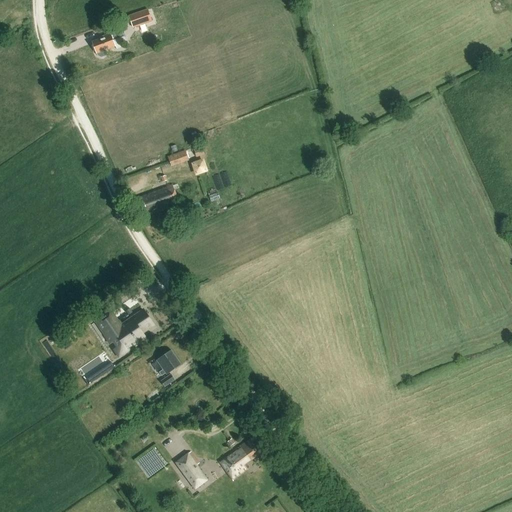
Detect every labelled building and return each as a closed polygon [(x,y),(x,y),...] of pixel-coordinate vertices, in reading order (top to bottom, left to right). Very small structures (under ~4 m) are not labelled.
[(148,10),(129,17),(134,29),(153,22),(148,10)] [(100,38),(101,40),(93,43),(96,52),(97,52),(98,55),(101,57),(105,55),(106,52),(105,49),(107,48),(108,49),(115,46),(113,41),(124,36),(121,28),(110,32),(110,33),(103,36),(104,37),(100,38)] [(193,149),(196,157),(203,154),(200,146),(193,149)] [(186,150),(169,157),(172,167),(190,161),(186,150)] [(209,158),(195,162),(199,175),(213,170),(209,158)] [(173,185),(138,197),(145,216),(164,209),(163,206),(178,200),(173,185)] [(115,318),(100,328),(120,357),(145,340),(140,333),(152,324),(143,311),(134,318),(121,327),(115,318)] [(171,352),(156,361),(166,375),(180,365),(171,352)] [(111,363),(85,381),(88,386),(115,368),(111,363)] [(161,383),(156,387),(159,391),(165,387),(165,388),(176,381),(172,374),(161,382),(161,383)] [(250,440),(218,462),(232,482),(248,471),(245,466),(261,456),(250,440)] [(189,453),(175,463),(195,490),(209,480),(189,453)]
